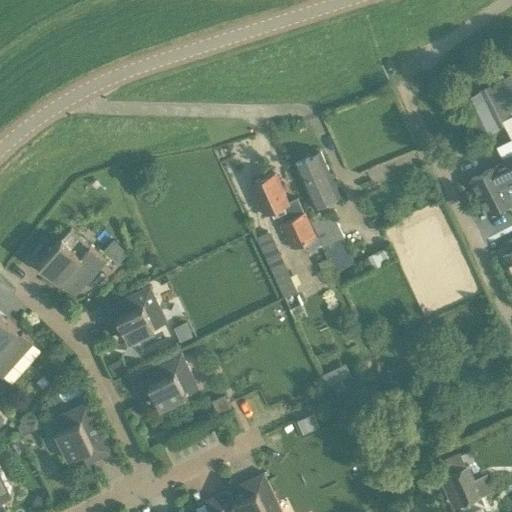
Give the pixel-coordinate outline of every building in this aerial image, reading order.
[(470,177),(479,196),(511,178),(511,78),(510,75),(480,89),(480,90),(460,99),(480,137),(505,124),(511,136),(511,157),(507,159),(507,158),(470,177)] [(345,113),(334,117),(338,127),(349,123),(345,113)] [(314,205),(339,194),(320,151),(295,163),(314,205)] [(294,246),(297,245),(300,245),(304,243),(305,241),(317,235),(305,211),(304,211),(297,197),(288,201),(274,171),(250,182),(265,213),(272,210),(274,215),(278,213),(294,246)] [(488,213),(511,200),(511,178),(479,196),(488,213)] [(344,235),(332,211),(311,221),(323,245),(324,245),(336,269),(346,264),(353,261),(342,236),(344,235)] [(89,245),(70,227),(39,261),(50,271),(74,293),(106,259),(90,244),(89,245)] [(270,231),(256,238),(285,298),(297,293),(292,282),(293,281),(282,258),(283,258),(270,231)] [(113,238),(104,247),(118,261),(127,251),(113,238)] [(511,251),(502,257),(511,275),(511,274),(511,251)] [(111,333),(123,328),(129,339),(155,327),(154,327),(167,321),(150,285),(99,309),(111,333)] [(0,373),(2,376),(33,341),(8,319),(8,318),(0,310),(0,373)] [(198,387),(181,351),(131,375),(142,400),(155,394),(160,406),(186,393),(198,387)] [(86,463),(111,451),(87,401),(51,418),(57,430),(56,431),(69,456),(80,451),(86,463)] [(298,419),(303,431),(318,424),(313,412),(298,419)] [(482,495),(469,464),(438,477),(452,508),(482,495)] [(12,491),(0,466),(0,511),(6,509),(0,497),(12,491)] [(244,496),(234,501),(239,511),(282,511),(263,471),(239,483),(244,496)] [(239,511),(234,501),(228,489),(204,500),(209,511),(239,511)]
